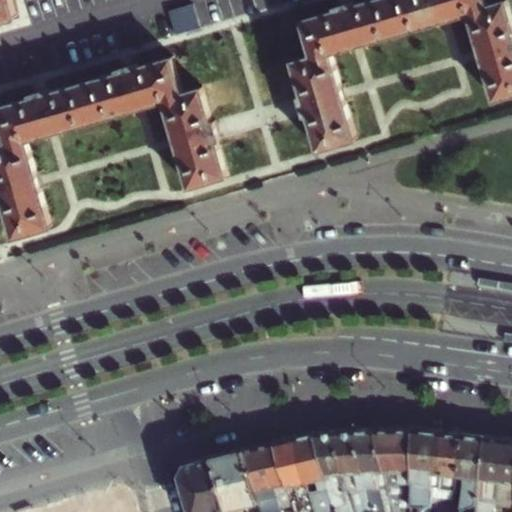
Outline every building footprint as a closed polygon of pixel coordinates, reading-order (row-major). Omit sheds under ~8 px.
[(0,0),(0,19),(16,16),(12,0),(0,0)] [(309,111),(319,147),(356,136),(331,49),(471,9),(496,96),(511,91),(511,15),(507,0),(502,0),(488,4),(486,0),(366,0),(355,3),(354,0),(336,6),(337,9),(304,18),(313,54),(294,59),(304,93),(300,94),(305,112),(309,111)] [(182,91),(173,56),(138,65),(137,62),(119,67),(120,70),(51,90),(50,87),(32,92),(33,96),(0,105),(0,111),(8,141),(0,143),(0,196),(1,200),(4,199),(14,235),(50,224),(26,136),(165,96),(190,184),(227,173),(217,138),(221,136),(216,119),(213,120),(202,85),(182,91)] [(413,426),(376,428),(398,502),(400,511),(414,511),(413,426)] [(417,426),(413,426),(414,511),(417,511),(432,511),(432,472),(442,473),(445,429),(417,426)] [(380,511),(357,428),(337,429),(355,490),(362,489),(368,511),(380,511)] [(398,502),(376,428),(357,428),(380,511),(394,511),(392,503),(398,502)] [(337,429),(316,430),(334,492),(335,497),(339,507),(339,511),(351,511),(346,490),(355,490),(337,429)] [(458,474),(463,431),(445,429),(442,473),(441,488),(456,490),(458,474)] [(334,492),(316,430),(296,435),(314,498),(321,495),(329,493),(334,492)] [(487,434),(463,431),(458,474),(468,475),(464,509),(465,509),(478,509),(487,434)] [(511,437),(487,434),(478,509),(477,511),(495,511),(500,479),(511,480),(511,437)] [(296,435),(277,440),(292,492),(295,505),(297,511),(318,511),(316,503),(314,498),(296,435)] [(277,440),(247,447),(265,511),(297,511),(295,505),(284,508),(281,495),(292,492),(277,440)] [(265,511),(247,447),(213,455),(229,508),(230,511),(265,511)] [(229,508),(213,455),(201,458),(189,461),(182,474),(192,511),(219,511),(229,508)] [(295,505),(292,492),(281,495),(284,508),(295,505)] [(318,511),(323,511),(339,507),(335,497),(331,498),(329,493),(321,495),(323,501),(316,503),(318,511)] [(454,510),(455,503),(446,502),(446,507),(440,507),(439,511),(454,510)]
